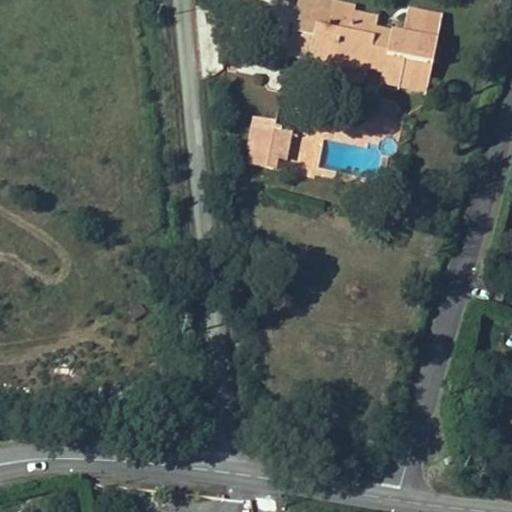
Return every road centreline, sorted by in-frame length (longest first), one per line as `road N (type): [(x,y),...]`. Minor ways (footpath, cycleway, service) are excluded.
road 1 (unclassified): [(180,0),(188,163),(219,375),(222,472)]
road 2 (residential): [(398,497),(511,106)]
road 3 (tertiary): [(0,463),(70,455),(222,472)]
road 4 (tertiary): [(222,472),(398,497)]
